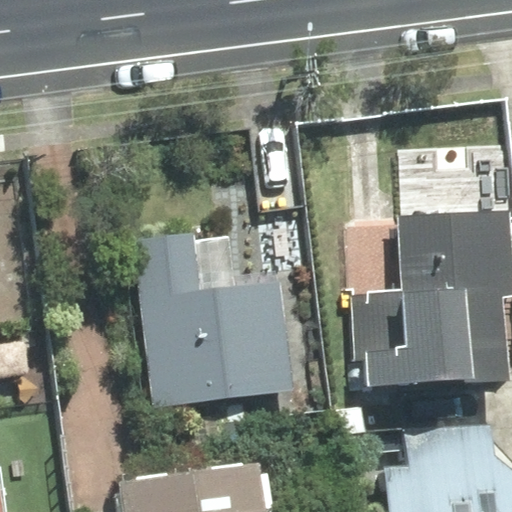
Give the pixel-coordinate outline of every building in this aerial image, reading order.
[(295,215),(255,218),(258,272),(298,270),(295,215)] [(496,298),(504,298),(504,217),(396,217),(395,295),(356,295),(356,386),(496,387),(496,298)] [(288,397),(279,284),(227,288),(223,237),(130,245),(143,409),(288,397)] [(382,511),(511,511),(511,477),(495,477),(496,435),(400,433),(399,471),(378,471),(378,499),(383,499),(382,511)] [(254,511),(249,469),(112,486),(114,511),(254,511)]
